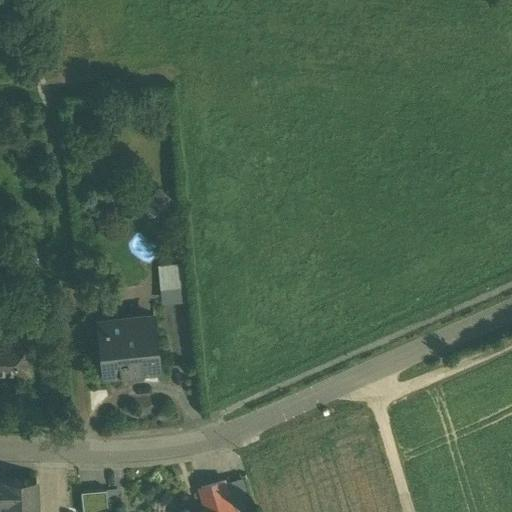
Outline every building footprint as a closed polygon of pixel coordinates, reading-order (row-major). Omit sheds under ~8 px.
[(144,201),(152,211),(169,198),(161,188),(144,201)] [(183,262),(157,264),(159,302),(185,301),(183,262)] [(154,317),(104,322),(109,373),(159,368),(154,317)] [(30,341),(0,340),(0,373),(29,374),(30,341)] [(36,511),(36,479),(7,480),(7,481),(6,481),(6,501),(7,501),(8,507),(7,511),(36,511)] [(231,511),(222,481),(200,487),(207,511),(212,510),(213,511),(231,511)] [(108,511),(106,489),(81,491),(83,511),(108,511)]
